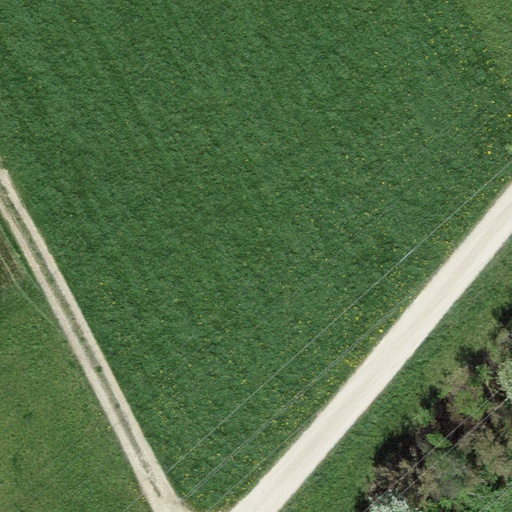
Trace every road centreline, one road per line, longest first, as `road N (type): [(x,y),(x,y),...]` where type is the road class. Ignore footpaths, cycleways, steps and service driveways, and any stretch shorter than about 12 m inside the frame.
road 1 (track): [(255,511),(511,208)]
road 2 (track): [(0,194),(169,511)]
